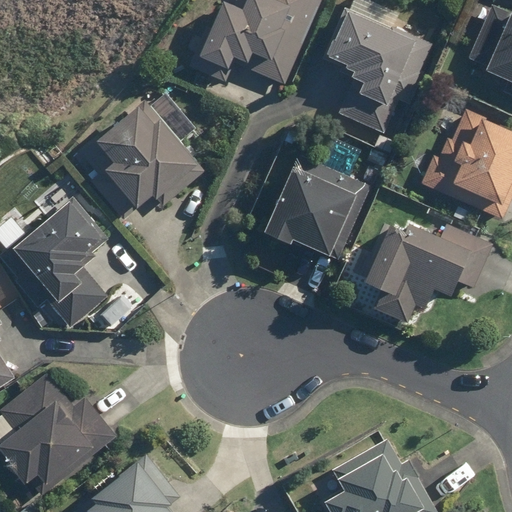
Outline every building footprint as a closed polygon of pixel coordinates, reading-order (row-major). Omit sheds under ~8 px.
[(222,0),(195,65),(230,80),(236,64),(289,86),(325,0),(222,0)] [(398,22),(403,10),(381,0),(359,0),(332,60),(360,73),(342,111),(388,131),(405,94),(398,91),(424,34),(398,22)] [(511,7),(499,2),(474,56),(511,73),(511,86),(511,90),(511,7)] [(165,197),(207,157),(175,124),(189,111),(163,85),(116,130),(112,125),(87,151),(104,168),(95,177),(126,218),(147,202),(161,192),(165,197)] [(511,123),(465,102),(429,180),(511,218),(511,123)] [(364,200),(368,202),(376,185),(305,152),(271,226),(301,240),(304,234),(340,251),(364,200)] [(89,267),(96,261),(90,254),(98,247),(96,245),(110,233),(76,191),(3,252),(43,306),(52,299),(77,328),(114,296),(89,267)] [(487,237),(453,219),(446,233),(421,220),(416,228),(402,221),(372,278),(387,286),(378,302),(415,321),(423,305),(430,308),(442,285),(458,293),(478,253),(492,260),(500,244),(487,237)] [(0,387),(20,374),(0,344),(0,339),(11,332),(1,317),(11,310),(0,294),(0,387)] [(0,414),(0,439),(32,481),(45,470),(53,480),(101,442),(105,446),(121,433),(89,393),(79,401),(51,366),(0,405),(0,411),(2,413),(0,414)] [(331,493),(342,511),(416,511),(437,500),(417,466),(412,469),(391,432),(336,465),(348,484),(331,493)] [(188,511),(178,501),(187,493),(149,450),(96,496),(92,491),(72,508),(75,511),(188,511)]
